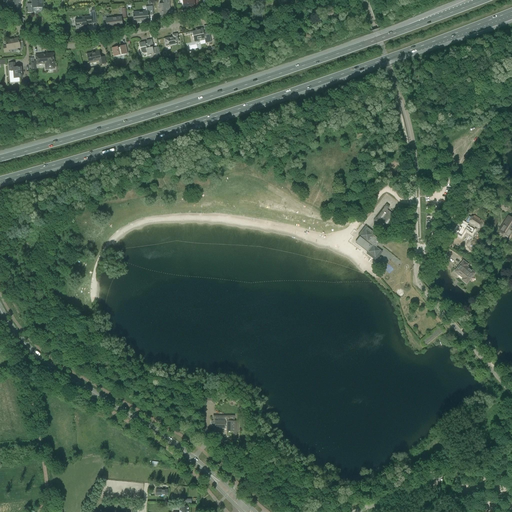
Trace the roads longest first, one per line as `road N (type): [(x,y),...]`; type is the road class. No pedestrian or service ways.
road 1 (motorway): [(0,181),(227,113),(511,11)]
road 2 (motorway): [(483,0),(152,115),(0,158)]
road 3 (tertiary): [(211,476),(160,433),(39,359),(0,309)]
road 4 (unclassified): [(414,206),(416,279),(511,394)]
road 5 (track): [(416,264),(432,257),(511,110)]
road 6 (residential): [(52,41),(70,46),(201,18),(208,0)]
road 7 (unclassified): [(356,511),(511,448)]
